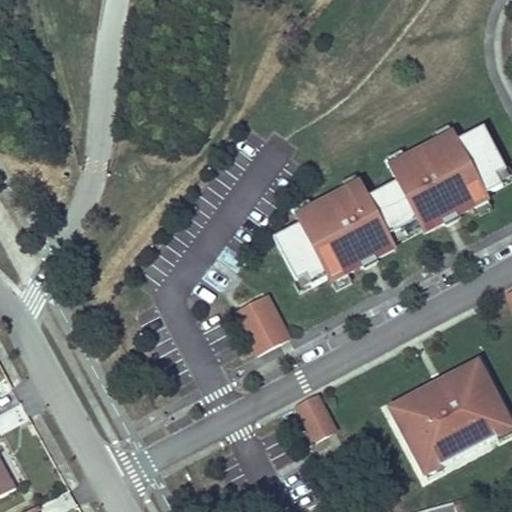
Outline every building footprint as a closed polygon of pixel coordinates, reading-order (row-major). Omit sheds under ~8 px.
[(383,240),(411,225),(417,237),(438,227),(439,229),(451,222),(449,221),(482,204),(480,199),(496,190),(491,179),(500,175),(478,131),(451,145),(448,138),(383,172),(391,186),(362,202),(354,188),(290,221),(294,228),(267,242),(290,285),(300,280),(305,290),(321,281),(324,287),(357,269),(358,271),(370,265),(368,262),(388,252),(383,240)] [(288,341),(265,299),(261,301),(258,302),(280,345),(284,343),(288,341)] [(280,345),(258,302),(234,315),(256,358),(280,345)] [(503,430),(474,373),(457,381),(454,376),(403,402),(407,409),(387,419),(416,475),(431,467),(434,472),(490,442),(488,437),(503,430)] [(335,433),(317,397),(313,399),(309,402),(328,436),(331,435),(335,433)] [(328,436),(309,402),(297,407),(316,443),(328,436)] [(0,498),(14,491),(0,464),(0,498)]
